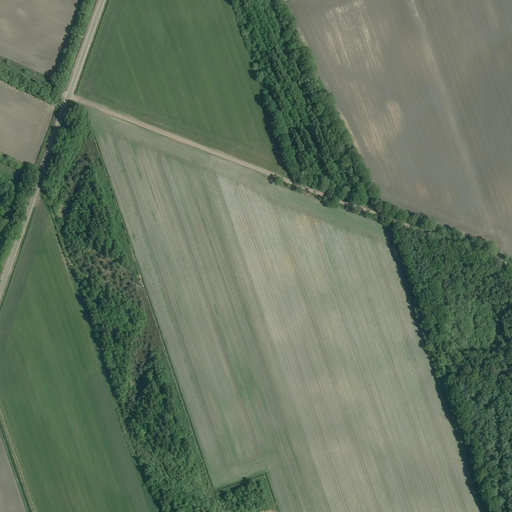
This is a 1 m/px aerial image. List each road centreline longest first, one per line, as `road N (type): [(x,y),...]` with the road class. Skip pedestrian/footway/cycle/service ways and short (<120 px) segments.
road 1 (track): [(0,65),(369,212)]
road 2 (unclassified): [(0,291),(102,0)]
road 3 (track): [(272,0),(369,212)]
road 4 (track): [(369,212),(511,267)]
